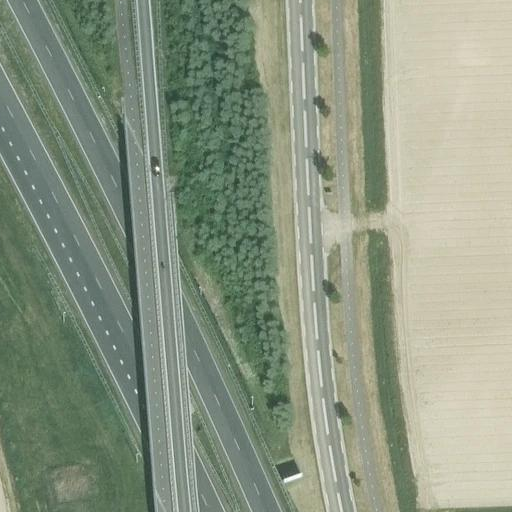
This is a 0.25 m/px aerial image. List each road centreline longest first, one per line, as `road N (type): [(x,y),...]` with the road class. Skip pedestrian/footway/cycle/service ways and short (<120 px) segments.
road 1 (trunk): [(264,511),(19,0)]
road 2 (tertiary): [(340,511),(315,347),(299,0)]
road 3 (trunk): [(142,0),(183,511)]
road 4 (trunk): [(0,96),(207,511)]
